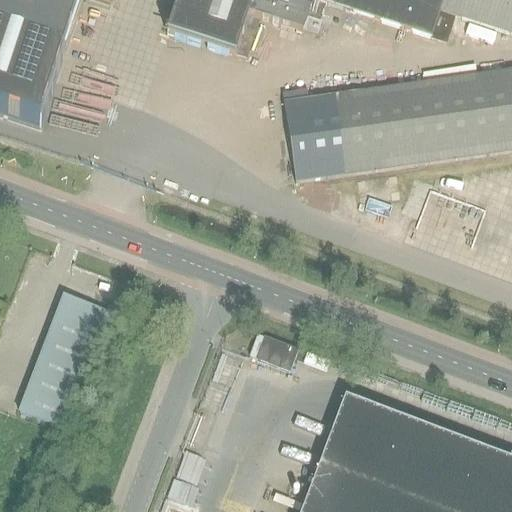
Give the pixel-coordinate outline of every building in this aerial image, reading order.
[(0,0),(0,117),(39,130),(81,0),(0,0)] [(178,0),(167,37),(233,58),(251,0),(178,0)] [(251,0),(233,58),(288,77),(303,33),(313,3),(314,3),(315,0),(251,0)] [(511,0),(315,0),(314,3),(325,7),(446,46),(454,19),(511,38),(511,0)] [(313,3),(303,33),(317,38),(321,25),(319,24),(325,7),(314,3),(313,3)] [(307,93),(281,96),(294,186),(511,153),(511,72),(308,102),(307,93)] [(363,205),(404,197),(399,173),(358,181),(363,205)] [(110,317),(64,299),(20,416),(65,433),(110,317)] [(264,342),(255,365),(289,377),(297,354),(298,353),(264,341),(264,342)] [(511,511),(511,463),(345,400),(319,467),(301,511),(511,511)]
